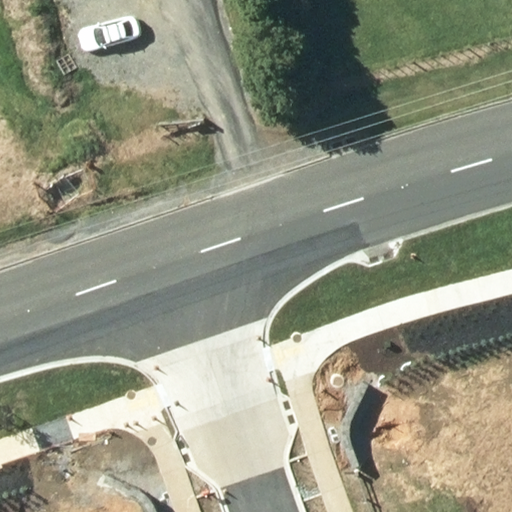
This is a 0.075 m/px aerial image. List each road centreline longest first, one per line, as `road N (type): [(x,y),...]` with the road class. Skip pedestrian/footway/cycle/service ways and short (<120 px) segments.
road 1 (tertiary): [(175,264),(511,150)]
road 2 (residential): [(175,264),(255,511)]
road 3 (tertiary): [(0,324),(175,264)]
